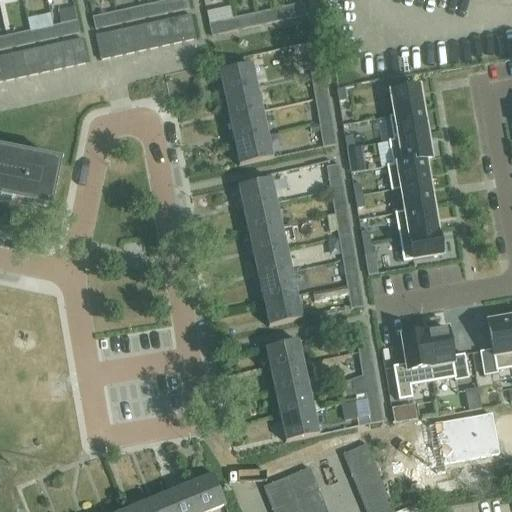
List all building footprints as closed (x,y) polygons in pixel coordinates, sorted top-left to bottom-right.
[(179,0),(178,0),(162,4),(165,16),(182,12),(179,0)] [(156,5),(139,9),(142,21),(159,17),(156,5)] [(295,5),(278,9),(281,22),(298,18),(295,5)] [(133,10),(116,14),(119,26),(136,22),(133,10)] [(255,14),(258,27),(276,23),(273,11),(255,14)] [(109,15),(92,19),(94,31),(112,27),(109,15)] [(177,19),(183,44),(195,41),(190,17),(190,16),(177,19)] [(250,16),(233,20),(235,32),(253,28),(250,16)] [(166,21),(171,46),(183,44),(177,19),(166,21)] [(166,21),(154,24),(159,49),(171,46),(166,21)] [(226,21),(208,25),(211,37),(228,33),(226,21)] [(71,24),(53,28),(56,40),(74,36),(71,24)] [(142,26),(148,51),(159,49),(154,24),(142,26)] [(131,29),(136,54),(148,51),(142,26),(131,29)] [(48,29),(30,33),(33,45),(51,41),(48,29)] [(131,29),(119,32),(124,57),(136,54),(131,29)] [(107,34),(113,59),(124,57),(119,32),(107,34)] [(25,34),(7,38),(10,50),(28,46),(25,34)] [(100,61),(100,62),(113,59),(107,34),(94,37),(94,38),(100,61)] [(69,43),(74,67),(87,65),(87,63),(82,41),(82,40),(69,43)] [(69,43),(57,45),(63,70),(74,67),(69,43)] [(46,48),(51,73),(63,70),(57,45),(46,48)] [(46,48),(34,50),(40,75),(51,73),(46,48)] [(22,53),(28,78),(40,75),(34,50),(22,53)] [(319,52),(306,54),(309,72),(322,70),(319,52)] [(22,53),(11,55),(16,80),(28,78),(22,53)] [(11,55),(0,57),(0,62),(5,83),(16,80),(11,55)] [(251,65),(217,73),(222,97),(256,90),(251,65)] [(323,76),(310,78),(313,96),(326,94),(323,76)] [(418,89),(388,94),(392,117),(393,119),(422,114),(418,89)] [(256,90),(222,97),(228,120),(261,113),(256,90)] [(344,90),(336,92),(338,103),(346,102),(344,90)] [(327,99),(314,101),(317,119),(329,117),(327,99)] [(261,113),(228,120),(233,144),(266,136),(261,113)] [(392,117),(388,118),(392,142),(392,143),(426,137),(422,114),(393,119),(392,117)] [(330,122),(318,124),(321,142),(333,140),(330,122)] [(233,144),(238,168),(271,161),(266,136),(233,144)] [(392,142),(387,142),(391,167),(391,168),(424,162),(424,163),(430,162),(426,137),(392,143),(392,142)] [(352,138),(344,139),(346,151),(354,149),(352,138)] [(354,149),(346,151),(348,163),(356,161),(354,149)] [(0,152),(0,201),(50,212),(59,165),(0,152)] [(391,167),(385,168),(390,193),(399,191),(428,186),(424,163),(424,162),(391,168),(391,167)] [(338,167),(327,168),(330,186),(341,184),(338,167)] [(275,206),(270,181),(237,189),(242,213),(275,206)] [(360,185),(352,186),(354,198),(362,197),(360,185)] [(428,186),(399,191),(403,213),(403,214),(433,209),(428,186)] [(342,191),(331,193),(334,211),(345,209),(342,191)] [(362,197),(354,198),(356,210),(364,209),(362,197)] [(242,213),(247,236),(281,229),(275,206),(242,213)] [(403,213),(394,215),(398,240),(437,233),(433,209),(403,214),(403,213)] [(346,214),(334,216),(337,234),(349,232),(346,214)] [(247,236),(252,259),(286,252),(281,229),(247,236)] [(368,232),(360,234),(362,246),(370,244),(368,232)] [(437,233),(398,240),(402,264),(441,258),(437,233)] [(350,238),(338,240),(341,257),(353,255),(350,238)] [(370,244),(362,246),(364,257),(372,256),(370,244)] [(252,259),(258,282),(291,275),(286,252),(252,259)] [(354,261),(342,263),(345,281),(357,279),(354,261)] [(258,282),(263,305),(296,298),(291,275),(258,282)] [(358,284),(346,286),(349,304),(361,302),(358,284)] [(263,305),(268,329),(302,322),(296,298),(263,305)] [(491,351),(479,353),(483,377),(497,375),(497,373),(511,369),(511,331),(510,319),(487,324),(491,351)] [(365,328),(353,330),(356,348),(368,346),(365,328)] [(447,330),(423,334),(432,384),(454,380),(454,382),(468,380),(464,356),(451,358),(447,330)] [(405,366),(392,368),(398,402),(412,400),(410,388),(432,384),(423,334),(400,339),(405,366)] [(297,342),(263,350),(269,374),(302,366),(297,342)] [(370,353),(357,355),(360,373),(373,371),(370,353)] [(302,366),(269,374),(274,397),(307,390),(302,366)] [(373,376),(361,378),(364,396),(376,394),(373,376)] [(307,390),(274,397),(279,420),(313,413),(307,390)] [(377,399),(365,401),(368,419),(380,417),(377,399)] [(364,403),(350,405),(352,421),(366,419),(364,403)] [(313,413),(279,420),(285,444),(318,437),(313,413)] [(444,465),(500,454),(492,414),(428,426),(426,426),(436,475),(445,474),(444,465)] [(347,468),(371,458),(366,446),(342,456),(347,468)] [(371,458),(347,468),(351,479),(375,469),(371,458)] [(379,480),(375,469),(351,479),(356,490),(379,480)] [(285,480),(290,492),(313,482),(308,470),(285,480)] [(212,477),(189,487),(199,511),(217,511),(225,509),(212,477)] [(267,501),(290,492),(285,480),(262,489),(267,501)] [(379,480),(356,490),(360,501),(384,491),(379,480)] [(290,492),(295,503),(318,493),(313,482),(290,492)] [(199,511),(189,487),(167,495),(173,511),(199,511)] [(384,491),(360,501),(364,511),(388,502),(384,491)] [(267,501),(271,511),(272,511),(295,503),(290,492),(267,501)] [(295,503),(298,511),(304,511),(323,505),(318,493),(295,503)] [(173,511),(167,495),(145,504),(148,511),(173,511)] [(392,511),(388,502),(364,511),(392,511)] [(298,511),(295,503),(272,511),(298,511)]
